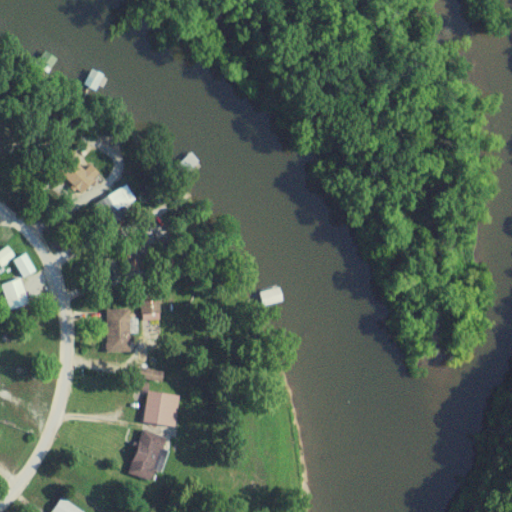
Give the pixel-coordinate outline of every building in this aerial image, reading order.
[(85,84),(94,90),(102,78),(92,72),(85,84)] [(34,175),(42,175),(42,141),(34,141),(34,175)] [(96,204),(108,227),(129,216),(117,193),(96,204)] [(0,265),(1,267),(14,256),(7,248),(0,253),(0,265)] [(36,272),(27,255),(14,261),(24,279),(36,272)] [(2,285),(9,311),(29,306),(22,280),(2,285)] [(160,288),(141,288),(141,320),(160,320),(160,288)] [(108,352),(130,352),(130,310),(108,310),(108,352)] [(162,380),(162,371),(141,371),(141,379),(162,380)] [(143,423),(175,427),(179,396),(148,391),(149,385),(138,384),(137,391),(148,393),(143,423)] [(130,475),(156,483),(170,438),(143,430),(130,475)] [(84,511),(85,510),(59,501),(55,511),(84,511)]
